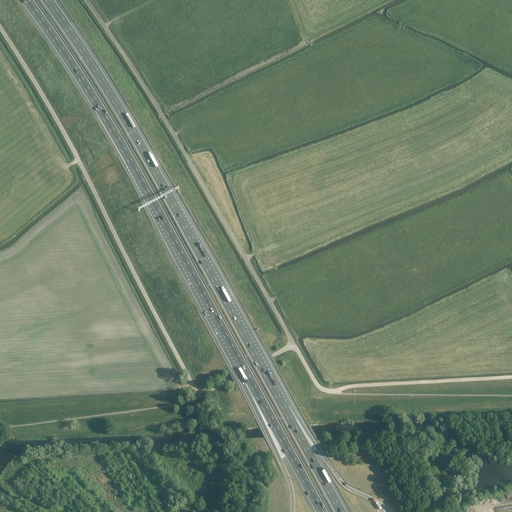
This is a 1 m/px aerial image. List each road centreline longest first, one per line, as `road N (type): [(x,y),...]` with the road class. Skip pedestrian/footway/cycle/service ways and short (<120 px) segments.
road 1 (motorway): [(284,408),(117,103),(47,0)]
road 2 (motorway): [(26,0),(102,113),(247,375)]
road 3 (unclassified): [(199,396),(79,160),(0,27)]
road 4 (track): [(334,392),(511,377)]
road 5 (motorway): [(247,375),(322,511)]
road 6 (motorway): [(247,375),(290,486),(292,511)]
road 7 (motorway): [(370,498),(343,484),(284,408)]
